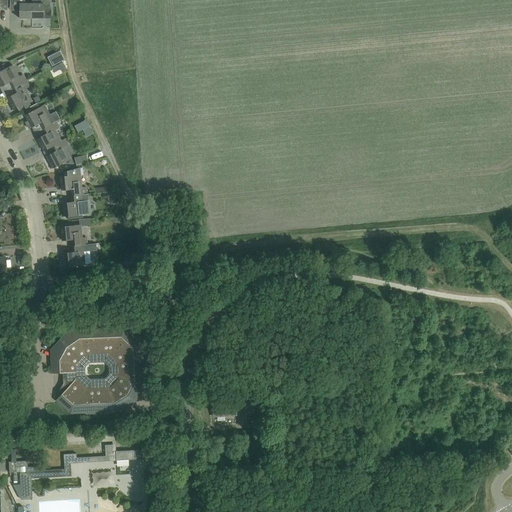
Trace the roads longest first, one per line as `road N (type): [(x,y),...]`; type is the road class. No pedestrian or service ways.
road 1 (residential): [(191,511),(184,394),(201,337),(196,312),(161,290),(44,297)]
road 2 (track): [(145,268),(135,215),(75,80),(59,0)]
road 3 (residential): [(44,297),(28,187),(0,133)]
road 4 (residential): [(0,421),(39,418),(33,298)]
